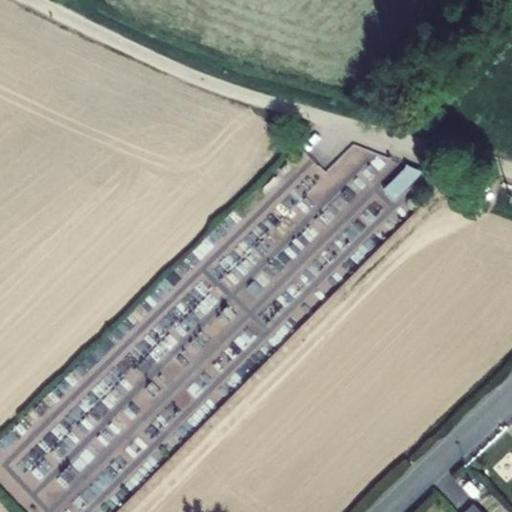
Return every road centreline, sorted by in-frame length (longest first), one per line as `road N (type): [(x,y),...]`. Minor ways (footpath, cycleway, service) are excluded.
road 1 (residential): [(144,54),(225,89),(511,173)]
road 2 (residential): [(387,511),(511,395)]
road 3 (track): [(33,0),(144,54)]
